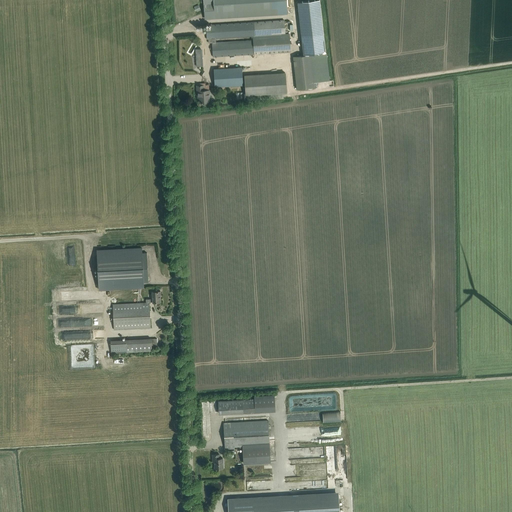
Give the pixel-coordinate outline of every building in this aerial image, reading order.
[(286,14),(286,7),(290,6),(289,0),(204,0),(205,19),(286,14)] [(320,0),(316,0),(297,2),(303,54),(326,52),(320,0)] [(284,20),(216,24),(211,24),(211,29),(206,29),(206,39),(212,38),(213,56),(218,56),(253,54),(290,52),(289,33),(285,33),(284,20)] [(196,46),(192,53),(196,55),(201,48),(196,46)] [(292,56),(296,88),(315,86),(314,82),(329,80),(326,52),(292,56)] [(242,67),(219,68),(214,68),(215,86),(243,85),(242,67)] [(245,94),(247,94),(247,100),(282,97),(282,92),(286,92),(285,71),(244,73),(245,94)] [(209,97),(209,94),(209,89),(203,90),(203,85),(197,85),(197,95),(199,95),(199,98),(199,102),(209,102),(208,97),(209,97)] [(97,250),(98,289),(144,287),(144,283),(148,282),(147,252),(142,253),(142,248),(97,250)] [(160,291),(155,291),(152,291),(152,298),(146,299),(146,302),(113,304),(114,329),(151,327),(149,302),(152,302),(161,302),(161,298),(160,298),(160,295),(161,295),(160,291)] [(151,338),(146,338),(110,340),(111,352),(152,350),(151,338)] [(254,396),(254,399),(218,401),(219,413),(275,410),(274,395),(254,396)] [(328,413),(328,419),(344,418),(344,411),(334,411),(334,413),(328,413)] [(268,420),(228,422),(223,423),(225,448),(242,447),(243,464),(270,462),(268,420)] [(223,467),(223,463),(222,458),(219,458),(219,454),(212,454),(213,462),(214,461),(215,468),(223,467)] [(315,474),(324,474),(323,477),(327,477),(327,475),(330,475),(330,466),(315,466),(315,474)] [(228,501),(228,511),(339,511),(338,495),(228,501)]
